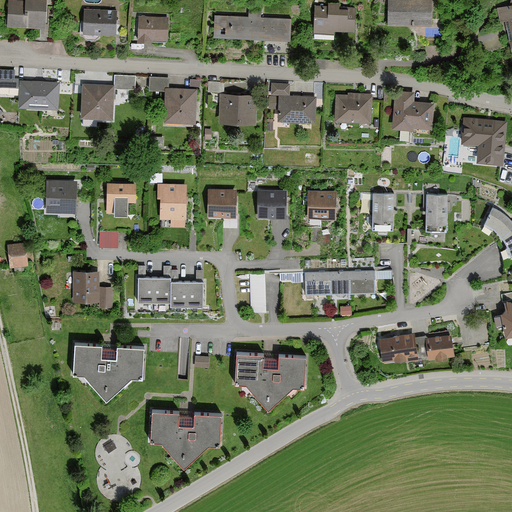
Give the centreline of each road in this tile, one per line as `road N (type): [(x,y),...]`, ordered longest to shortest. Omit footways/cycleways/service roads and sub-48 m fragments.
road 1 (residential): [(363,75),(0,56)]
road 2 (unclassified): [(353,398),(156,511)]
road 3 (residential): [(240,330),(228,261),(99,257)]
road 4 (residential): [(331,327),(445,310),(459,279),(493,253)]
road 5 (track): [(35,511),(0,332)]
road 6 (unclassified): [(511,384),(434,384),(353,398)]
road 7 (residential): [(511,102),(363,75)]
road 8 (residential): [(494,34),(363,75)]
